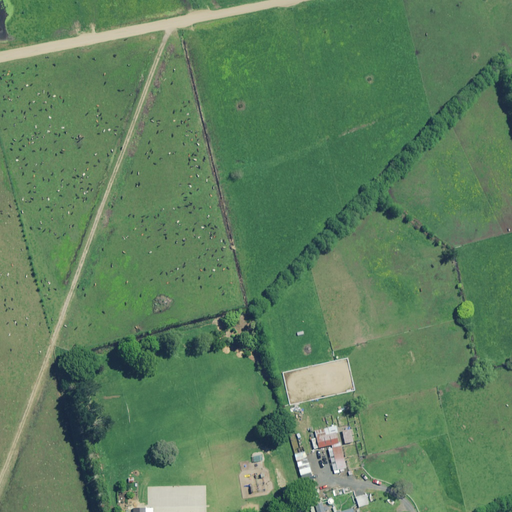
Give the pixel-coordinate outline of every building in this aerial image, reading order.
[(339,441),(335,427),(314,431),(318,449),(331,446),(336,471),(346,469),(340,441),(339,441)] [(352,443),(350,431),(342,433),(344,444),(352,443)] [(304,452),(294,455),(297,465),(307,462),(304,452)] [(262,462),(261,455),(252,456),(253,463),(262,462)] [(331,492),(333,498),(348,494),(346,488),(331,492)] [(365,511),(369,511),(364,496),(355,499),(359,511),(365,511)] [(323,508),(321,503),(309,507),(310,511),(353,511),(353,509),(342,511),(326,511),(326,508),(323,508)]
